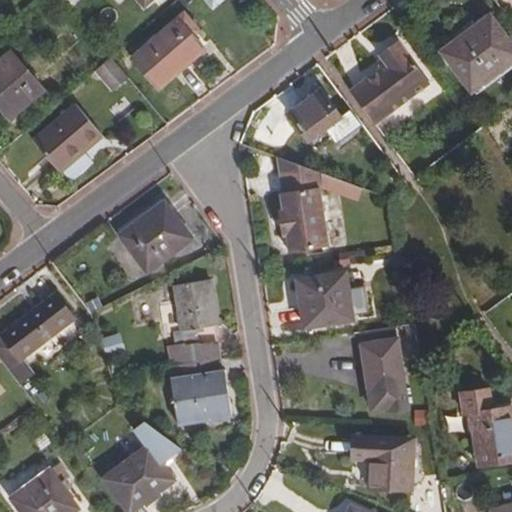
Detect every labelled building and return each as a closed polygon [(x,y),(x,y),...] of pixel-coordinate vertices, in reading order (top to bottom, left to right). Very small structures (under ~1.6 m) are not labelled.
[(133,0),(141,8),(151,0),(133,0)] [(231,12),(216,23),(226,36),(241,26),(231,12)] [(131,61),(158,91),(204,52),(188,34),(194,28),(184,16),(131,61)] [(450,60),(474,92),(511,64),(511,43),(494,17),(465,37),(471,45),(450,60)] [(389,64),(352,91),(377,124),(433,82),(401,40),(382,54),(389,64)] [(0,99),(15,117),(45,90),(13,53),(0,63),(0,99)] [(124,78),(108,59),(93,72),(109,90),(124,78)] [(289,116),(320,159),(336,147),(340,152),(367,132),(355,116),(343,125),(320,93),(289,116)] [(31,142),(58,173),(100,137),(74,106),(31,142)] [(283,197),(280,197),(283,214),(279,214),(282,239),(286,238),(289,256),(328,250),(319,191),(322,191),(320,177),(278,160),(283,197)] [(120,236),(148,273),(191,239),(164,203),(120,236)] [(325,325),(371,318),(367,293),(360,293),(356,273),(317,278),(325,325)] [(185,364),(214,361),(212,345),(196,347),(194,327),(215,325),(208,282),(175,287),(181,330),(171,331),(173,344),(182,343),(185,364)] [(19,364),(73,322),(54,297),(0,337),(0,367),(17,390),(31,380),(19,364)] [(401,389),(394,343),(393,331),(357,336),(359,348),(365,393),(401,389)] [(116,332),(98,339),(104,356),(122,350),(116,332)] [(195,430),(227,425),(220,374),(215,374),(214,361),(185,364),(168,367),(170,380),(167,383),(175,439),(195,436),(195,430)] [(476,465),(511,459),(511,434),(508,405),(489,407),(486,387),(459,390),(462,412),(468,412),(476,465)] [(95,483),(116,511),(136,511),(172,485),(158,466),(177,451),(142,425),(129,434),(140,449),(95,483)] [(363,492),(405,495),(410,444),(349,440),(347,464),(365,466),(363,492)] [(8,501),(15,511),(72,511),(75,510),(47,472),(8,501)] [(485,511),(511,511),(511,502),(485,510),(485,511)]
